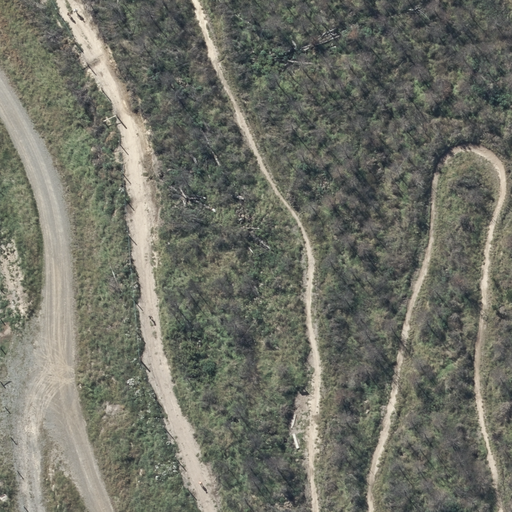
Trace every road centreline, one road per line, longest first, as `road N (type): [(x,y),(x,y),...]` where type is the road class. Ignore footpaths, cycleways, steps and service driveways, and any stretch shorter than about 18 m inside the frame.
road 1 (track): [(0,161),(43,258),(51,371),(105,511)]
road 2 (track): [(27,511),(51,371)]
